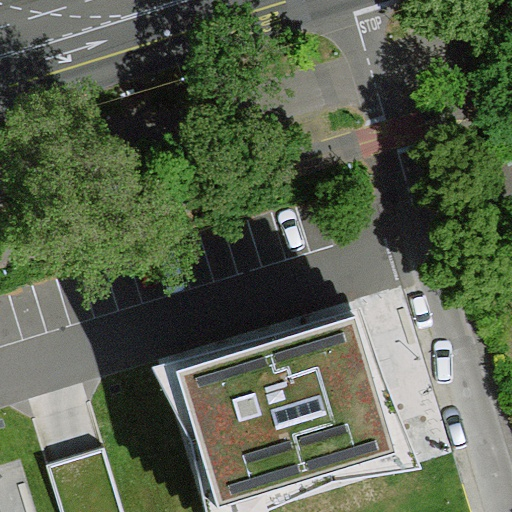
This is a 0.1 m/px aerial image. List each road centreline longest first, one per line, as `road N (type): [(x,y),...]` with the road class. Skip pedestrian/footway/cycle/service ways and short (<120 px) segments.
road 1 (residential): [(509,511),(353,0)]
road 2 (secondary): [(188,0),(51,42)]
